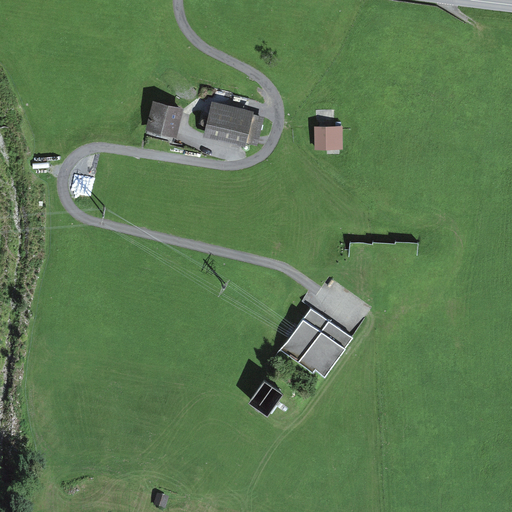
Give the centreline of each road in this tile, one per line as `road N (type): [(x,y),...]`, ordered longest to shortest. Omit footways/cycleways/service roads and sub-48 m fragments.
road 1 (motorway): [(486,511),(202,307),(0,179)]
road 2 (motorway): [(0,267),(363,511)]
